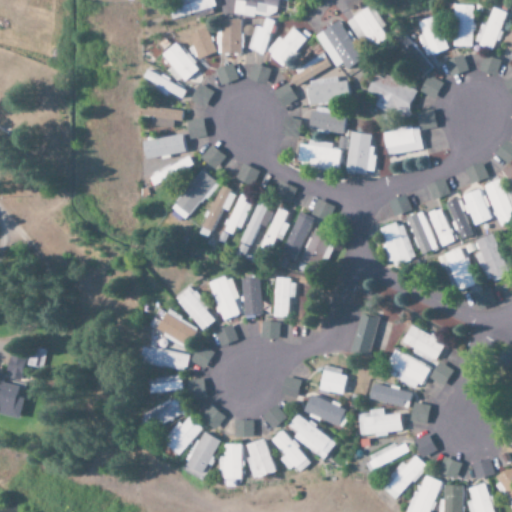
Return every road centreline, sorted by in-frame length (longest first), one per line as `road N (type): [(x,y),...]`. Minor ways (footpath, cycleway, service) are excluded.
road 1 (residential): [(356,198),(360,256),(370,269),(511,339)]
road 2 (residential): [(360,256),(327,332),(237,379)]
road 3 (residential): [(356,198),(455,162),(470,148),(477,118)]
road 4 (residential): [(246,126),(274,168),(356,198)]
